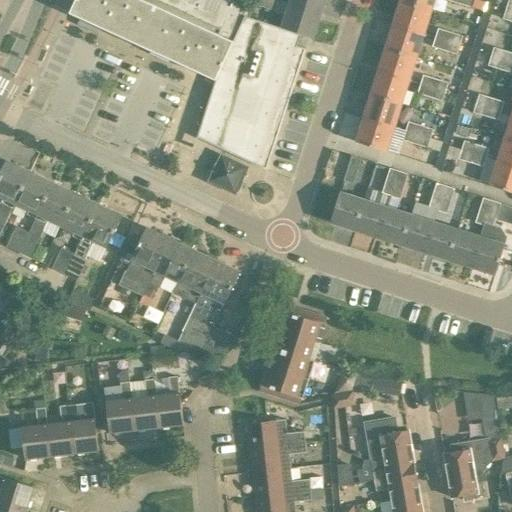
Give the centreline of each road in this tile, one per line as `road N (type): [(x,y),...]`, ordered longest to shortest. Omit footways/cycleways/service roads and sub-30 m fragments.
road 1 (residential): [(281,241),(0,111)]
road 2 (residential): [(281,241),(360,0)]
road 3 (residential): [(511,319),(281,241)]
